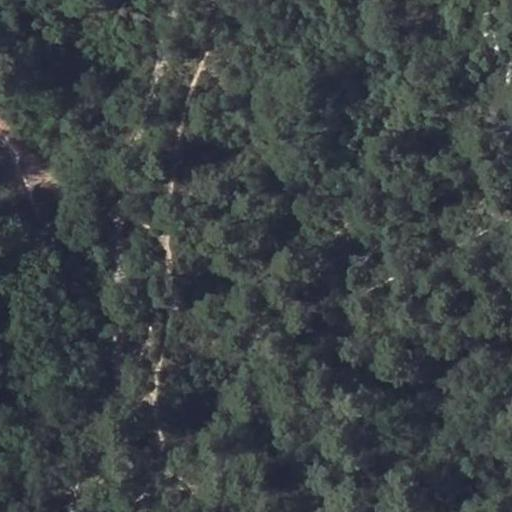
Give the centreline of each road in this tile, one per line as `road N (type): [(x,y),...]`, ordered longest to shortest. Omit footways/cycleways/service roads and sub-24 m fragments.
road 1 (track): [(72,511),(117,434),(114,226)]
road 2 (track): [(114,226),(169,0)]
road 3 (track): [(114,226),(0,129)]
